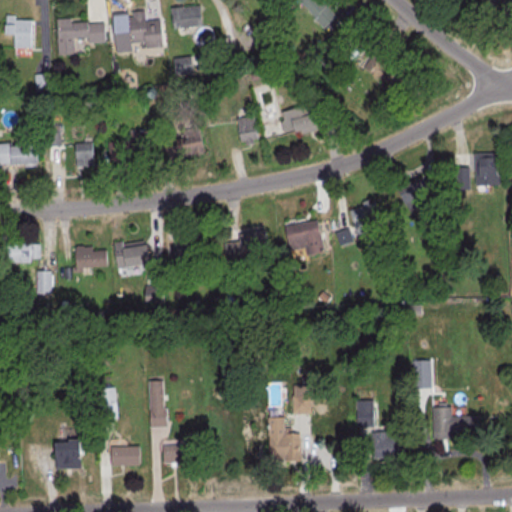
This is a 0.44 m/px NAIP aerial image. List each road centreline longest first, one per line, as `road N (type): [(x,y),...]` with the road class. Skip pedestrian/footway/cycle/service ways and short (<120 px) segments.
road 1 (residential): [(511,73),(448,115),(355,159),(93,204),(0,204)]
road 2 (residential): [(511,494),(54,511)]
road 3 (residential): [(511,87),(395,0)]
